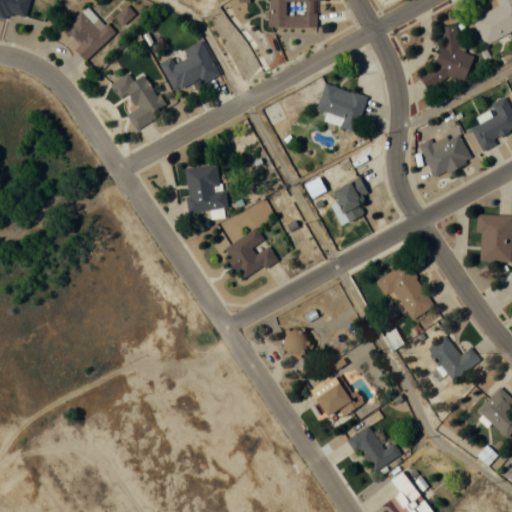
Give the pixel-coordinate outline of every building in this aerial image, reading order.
[(0,0),(0,15),(23,22),(29,0),(0,0)] [(313,28),(313,0),(267,0),(268,27),(313,28)] [(471,19),(483,44),(511,31),(511,0),(495,0),(498,7),(471,19)] [(85,59),(113,34),(87,6),(60,30),(85,59)] [(453,49),(458,30),(444,25),(426,86),(436,89),(440,75),(464,82),(472,55),(453,49)] [(200,82),(217,75),(202,40),(184,49),(188,58),(174,64),(171,57),(159,63),(171,90),(198,78),(200,82)] [(136,129),(154,117),(151,112),(163,105),(143,74),(132,81),(127,73),(109,84),(119,100),(125,96),(134,109),(126,113),(136,129)] [(354,131),(365,97),(324,83),(315,110),(327,113),(324,122),(354,131)] [(490,104),(495,115),(487,119),(484,113),(476,118),(479,124),(470,129),(481,150),(495,143),(493,139),(511,129),(511,113),(504,97),(490,104)] [(433,144),(430,139),(418,144),(433,177),(470,160),(457,132),(433,144)] [(183,168),(189,212),(224,207),(219,163),(183,168)] [(364,213),(357,196),(365,192),(359,178),(332,190),(337,202),(330,205),(336,218),(343,215),(346,222),(364,213)] [(511,215),(478,214),(477,260),(510,261),(511,215)] [(242,279),(276,259),(267,245),(256,252),(253,247),(263,241),(255,228),(222,248),(242,279)] [(433,306),(405,262),(375,281),(385,297),(393,292),(412,320),(433,306)] [(479,360),(470,347),(458,355),(444,335),(426,348),(438,365),(430,371),(436,379),(441,376),(446,383),(479,360)] [(311,390),(328,421),(361,403),(355,391),(346,395),(336,377),(311,390)] [(477,410),(505,437),(511,430),(511,413),(507,409),(511,404),(511,399),(499,387),(477,410)] [(393,443),(382,450),(368,426),(349,437),(370,472),(400,455),(393,443)] [(398,493),(393,496),(402,511),(429,511),(403,470),(389,479),(398,493)]
